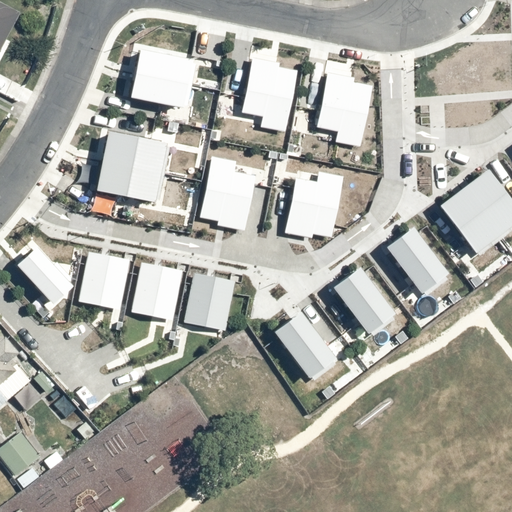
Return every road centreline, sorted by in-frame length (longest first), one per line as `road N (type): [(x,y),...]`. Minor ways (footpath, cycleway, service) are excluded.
road 1 (residential): [(205,0),(335,24),(387,25),(425,0)]
road 2 (residential): [(0,190),(61,93),(94,0)]
